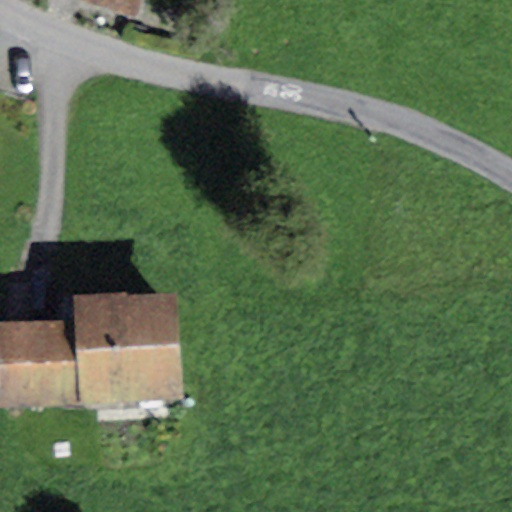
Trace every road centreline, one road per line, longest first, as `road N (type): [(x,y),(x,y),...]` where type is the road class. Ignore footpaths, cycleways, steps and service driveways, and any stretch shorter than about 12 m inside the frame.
road 1 (track): [(245,88),(336,104),(428,134),(511,175)]
road 2 (residential): [(0,8),(89,48),(245,88)]
